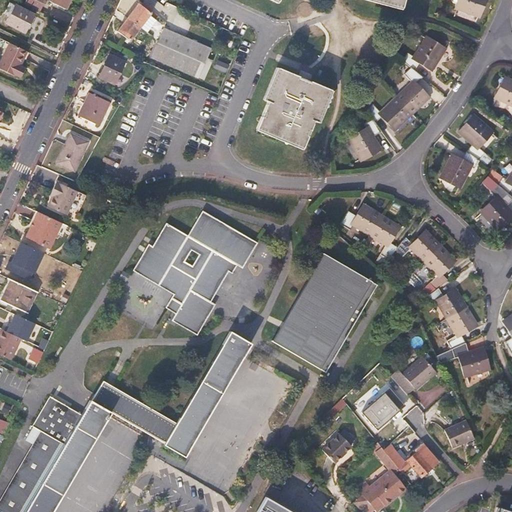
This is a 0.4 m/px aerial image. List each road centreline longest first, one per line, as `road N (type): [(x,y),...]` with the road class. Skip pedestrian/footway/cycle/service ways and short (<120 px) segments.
road 1 (residential): [(399,171),(364,182),(290,182),(221,162),(218,148),(268,27),(211,0)]
road 2 (residential): [(0,210),(101,0)]
road 3 (residential): [(494,37),(447,114),(399,171)]
road 4 (residential): [(399,171),(496,270)]
